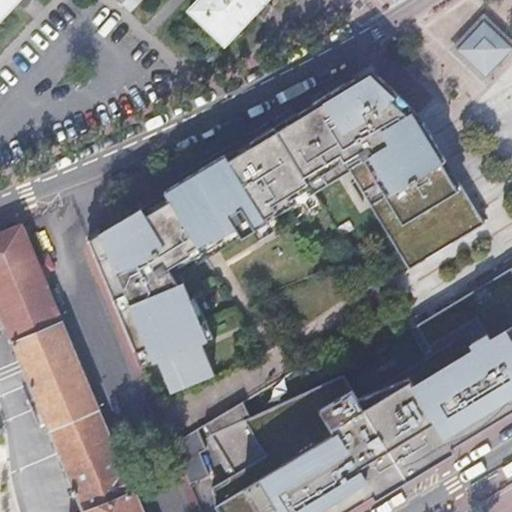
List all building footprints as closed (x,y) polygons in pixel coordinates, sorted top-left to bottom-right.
[(0,0),(0,20),(15,4),(19,8),(26,3),(29,0),(0,0)] [(117,0),(132,13),(145,0),(117,0)] [(194,0),(186,8),(224,45),(254,14),(258,18),(265,11),(270,6),(265,1),(266,0),(194,0)] [(482,22),(455,51),(484,77),(511,49),(482,22)] [(100,234),(86,242),(139,368),(158,361),(170,391),(212,374),(199,343),(205,340),(198,322),(197,320),(188,299),(179,276),(349,173),(408,270),(483,225),(417,115),(416,115),(374,74),(369,70),(354,80),(225,158),(223,155),(163,192),(165,194),(100,234)] [(139,511),(41,277),(33,259),(20,227),(0,234),(0,315),(82,511),(139,511)] [(47,254),(33,259),(41,277),(54,271),(47,254)] [(216,511),(346,511),(511,411),(511,271),(510,269),(415,326),(429,349),(422,354),(425,359),(357,400),(342,376),(251,418),(242,403),(204,426),(234,475),(211,489),(214,508),(216,511)] [(194,296),(188,299),(197,320),(203,317),(194,296)] [(204,319),(198,322),(205,340),(212,337),(204,319)]
